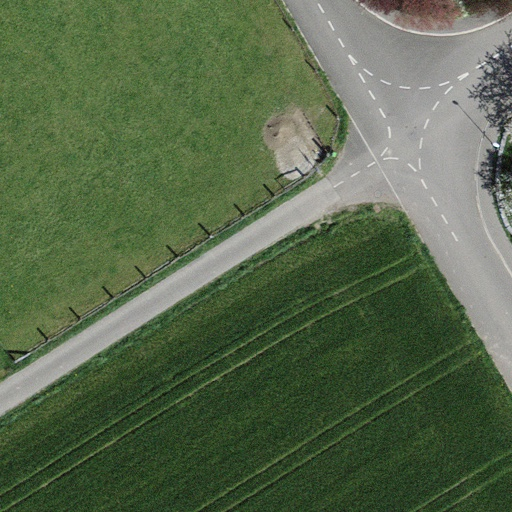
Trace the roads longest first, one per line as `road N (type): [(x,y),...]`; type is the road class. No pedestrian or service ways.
road 1 (track): [(0,396),(401,145)]
road 2 (residential): [(511,334),(389,118)]
road 3 (residential): [(389,118),(511,43)]
road 4 (residential): [(389,118),(320,0)]
